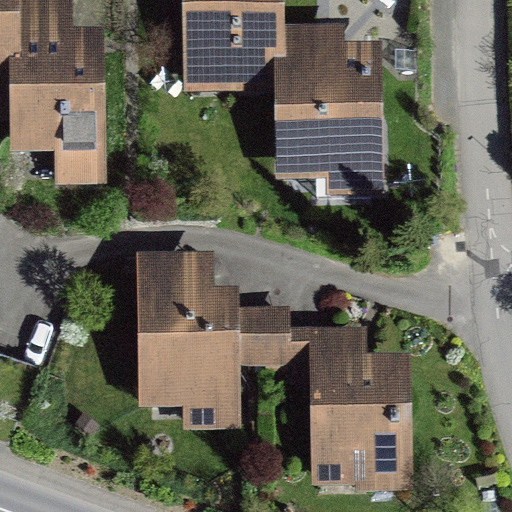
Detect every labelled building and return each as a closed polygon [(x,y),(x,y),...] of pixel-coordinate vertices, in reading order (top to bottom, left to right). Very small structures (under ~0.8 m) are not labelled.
[(0,0),(0,136),(15,136),(13,15),(13,0),(0,0)] [(186,0),(188,104),(279,103),(279,49),(278,0),(186,0)] [(64,14),(13,15),(15,136),(15,171),(57,170),(57,200),(102,200),(100,54),(65,54),(64,14)] [(339,48),(279,49),(279,103),(281,196),(327,196),(327,211),(379,210),(377,66),(340,67),(339,48)] [(206,277),(139,278),(142,421),(187,420),(188,446),(237,445),(236,382),(286,381),(286,350),(285,331),(233,332),(233,314),(206,314),(206,277)] [(286,350),(286,381),(312,380),(314,499),(357,498),(358,507),(411,506),(409,378),(361,378),(361,349),(286,350)]
